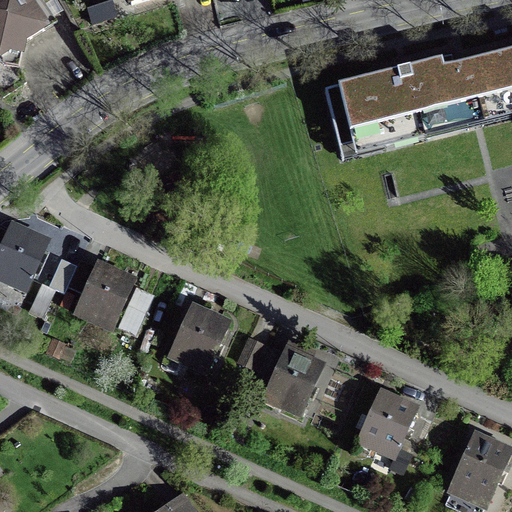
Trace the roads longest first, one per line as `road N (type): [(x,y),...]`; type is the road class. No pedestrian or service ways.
road 1 (primary): [(462,0),(170,78),(85,124),(0,187)]
road 2 (residential): [(67,212),(511,416)]
road 3 (residential): [(0,384),(166,460)]
